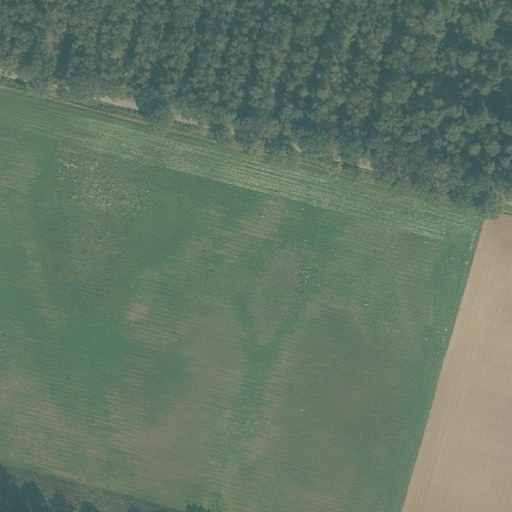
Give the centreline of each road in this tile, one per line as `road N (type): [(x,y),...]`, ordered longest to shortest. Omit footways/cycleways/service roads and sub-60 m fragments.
road 1 (unclassified): [(511,206),(0,73)]
road 2 (track): [(425,0),(384,173)]
